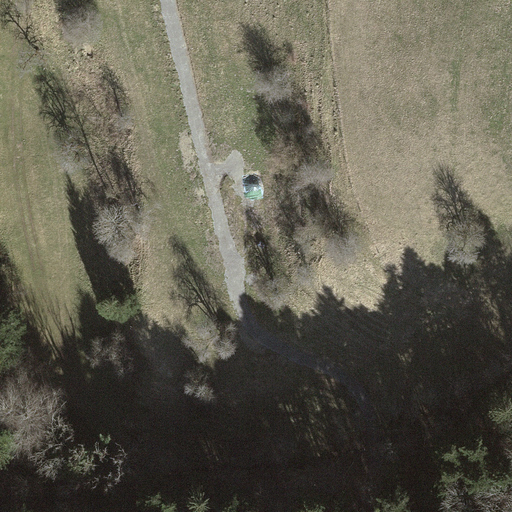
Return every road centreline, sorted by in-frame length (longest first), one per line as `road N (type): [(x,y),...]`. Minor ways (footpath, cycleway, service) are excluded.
road 1 (track): [(173,0),(222,273),(245,322),(356,389),(380,436),(351,511)]
road 2 (track): [(465,0),(454,110),(467,200),(511,235)]
